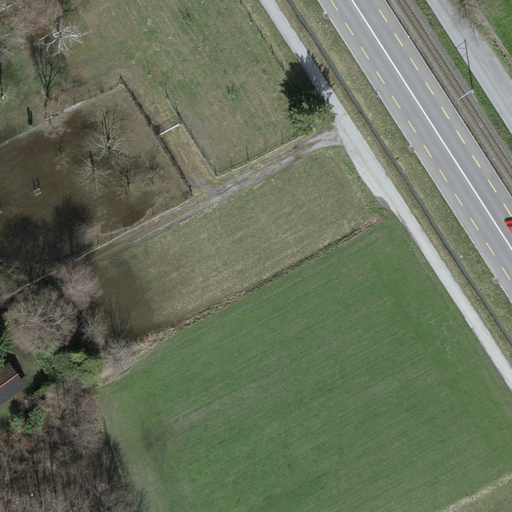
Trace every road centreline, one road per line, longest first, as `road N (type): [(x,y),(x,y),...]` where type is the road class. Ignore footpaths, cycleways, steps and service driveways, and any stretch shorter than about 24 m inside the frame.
road 1 (unclassified): [(267,0),(511,379)]
road 2 (primary): [(352,0),(511,250)]
road 3 (unclassified): [(511,121),(436,0)]
